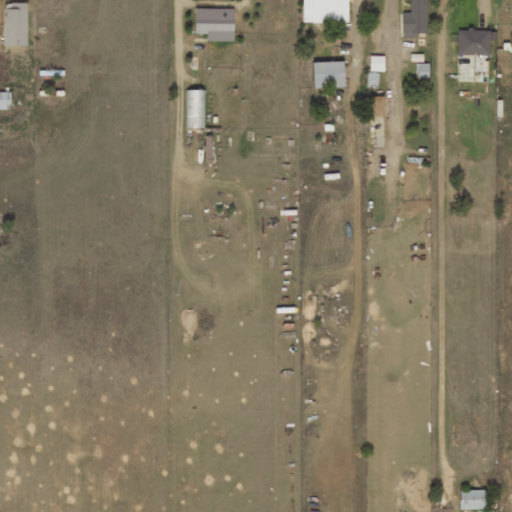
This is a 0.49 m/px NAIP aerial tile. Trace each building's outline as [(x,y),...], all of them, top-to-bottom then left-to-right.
[(347,0),(301,0),(302,23),(348,22),(347,0)] [(409,0),(409,12),(400,12),(401,37),(417,37),(417,33),(426,33),(425,0),(409,0)] [(26,3),(2,3),(3,46),(26,46),(26,3)] [(233,9),(194,8),(194,33),(206,34),(205,41),(232,41),(233,9)] [(456,55),(488,55),(488,30),(457,30),(456,55)] [(383,56),(369,56),(369,71),(383,71),(383,56)] [(342,87),(342,62),(312,62),(312,87),(342,87)] [(427,64),(416,64),(417,79),(428,79),(427,64)] [(186,128),(204,128),(204,90),(185,90),(186,128)] [(0,109),(9,110),(10,92),(0,92),(0,109)] [(383,116),(383,96),(370,96),(370,116),(383,116)] [(484,490),(458,490),(458,509),(484,509),(484,490)]
